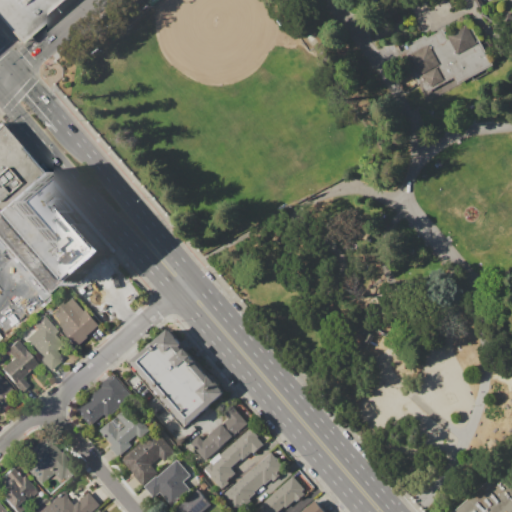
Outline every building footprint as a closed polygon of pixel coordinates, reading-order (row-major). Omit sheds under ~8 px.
[(0,23),(0,0),(60,0),(14,40),(0,23)] [(425,92),(452,77),(457,84),(491,65),(468,25),(445,36),(441,30),(425,38),(424,36),(399,48),(416,84),(420,83),(425,92)] [(456,83),(451,75),(423,94),(428,101),(456,83)] [(0,199),(0,126),(37,170),(0,199)] [(0,199),(37,170),(106,251),(49,299),(0,241),(0,199)] [(51,315),(71,298),(83,311),(85,310),(99,325),(75,346),(57,326),(59,324),(51,315)] [(48,372),(21,341),(35,330),(31,325),(43,315),(57,332),(53,335),(61,345),(54,350),(62,359),(48,372)] [(183,429),(128,368),(134,363),(133,362),(169,329),(171,331),(172,330),(178,337),(177,338),(183,345),(182,346),(210,377),(213,375),(223,386),(220,388),(225,393),(209,408),(208,407),(183,429)] [(16,340),(37,364),(21,378),(27,385),(19,392),(13,385),(11,386),(0,372),(0,368),(11,358),(4,350),(16,340)] [(338,340),(351,352),(340,363),(328,351),(338,340)] [(112,374),(133,397),(108,418),(104,414),(91,426),(76,409),(100,387),(99,386),(112,374)] [(0,378),(3,382),(4,382),(16,396),(0,411),(0,378)] [(99,431),(109,422),(110,423),(116,417),(115,416),(128,406),(149,430),(139,439),(137,435),(128,442),(131,446),(118,457),(109,448),(112,446),(99,431)] [(204,459),(190,443),(198,436),(202,440),(229,419),(225,414),(234,407),(247,424),(204,459)] [(201,469),(251,428),(258,437),(257,437),(263,445),(253,454),(251,452),(242,459),(241,458),(230,467),(235,473),(227,480),(229,483),(219,491),(201,469)] [(120,460),(157,430),(174,452),(163,461),(160,457),(150,464),(157,473),(141,485),(120,460)] [(17,461),(45,436),(77,472),(65,482),(61,478),(59,481),(52,473),(44,480),(39,481),(33,479),(17,461)] [(222,495),(270,453),(282,466),(277,471),(279,475),(273,480),(270,477),(234,509),(222,495)] [(144,487),(177,460),(187,473),(180,479),(190,491),(171,507),(159,493),(153,498),(144,487)] [(1,476),(12,467),(20,477),(22,475),(35,493),(30,497),(29,496),(24,500),(29,505),(20,511),(12,511),(0,496),(0,485),(3,483),(2,481),(4,480),(1,476)] [(460,511),(511,468),(511,469),(511,511),(460,511)] [(251,511),(292,476),(304,489),(301,492),(303,494),(295,501),(293,498),(277,511),(251,511)] [(197,490),(209,505),(200,511),(176,511),(174,509),(197,490)] [(36,511),(61,491),(73,505),(88,493),(99,506),(91,511),(36,511)] [(300,511),(315,500),(325,511),(300,511)]
